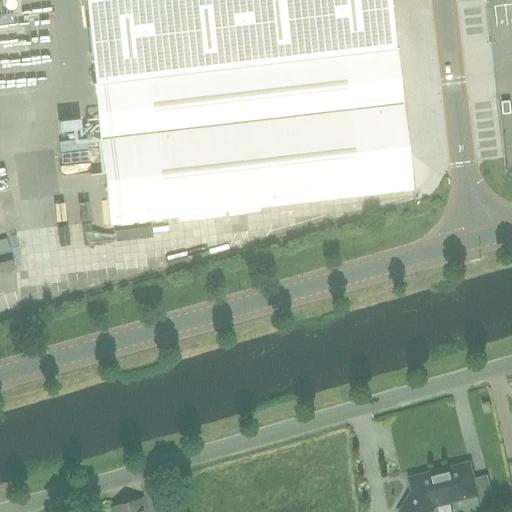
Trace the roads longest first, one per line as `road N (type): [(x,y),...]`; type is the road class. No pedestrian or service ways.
road 1 (unclassified): [(7,511),(511,365)]
road 2 (tertiary): [(0,377),(478,243)]
road 3 (unknown): [(33,0),(38,58),(28,165),(38,279)]
road 4 (unclassified): [(478,243),(445,0)]
